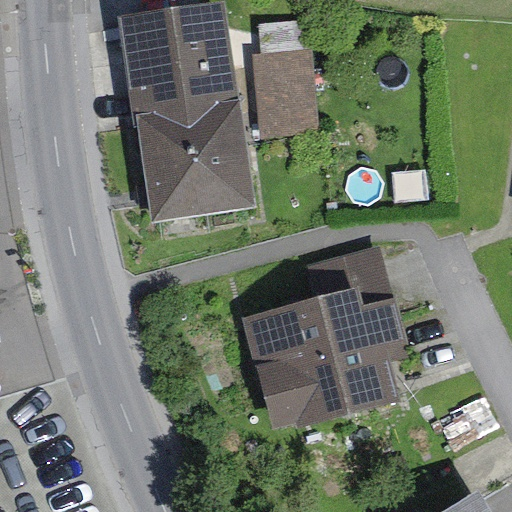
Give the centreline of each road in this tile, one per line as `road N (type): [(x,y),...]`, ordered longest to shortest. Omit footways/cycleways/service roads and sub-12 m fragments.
road 1 (tertiary): [(42,0),(49,105),(83,296),(127,436),(164,511)]
road 2 (residential): [(443,233),(511,393)]
